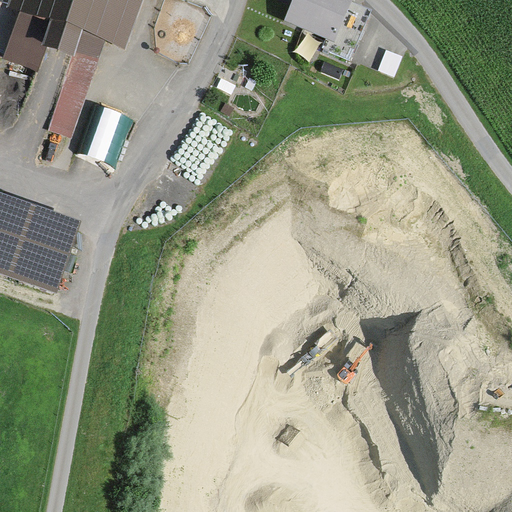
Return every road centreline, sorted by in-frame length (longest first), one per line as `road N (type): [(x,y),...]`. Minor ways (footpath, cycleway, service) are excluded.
road 1 (residential): [(238,0),(117,218),(53,511)]
road 2 (residential): [(511,179),(428,59),(371,0)]
